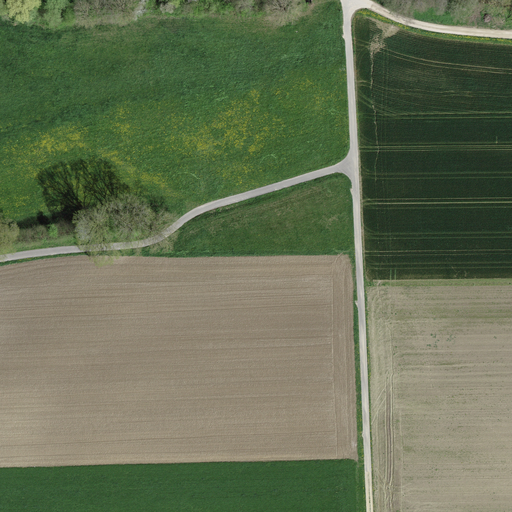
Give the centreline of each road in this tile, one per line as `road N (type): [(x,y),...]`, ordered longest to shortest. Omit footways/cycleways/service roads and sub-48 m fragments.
road 1 (residential): [(345,171),(213,207),(163,237),(112,251),(0,262)]
road 2 (residential): [(363,511),(345,171)]
road 3 (residential): [(345,171),(339,0)]
road 4 (track): [(511,36),(422,33),(349,0)]
